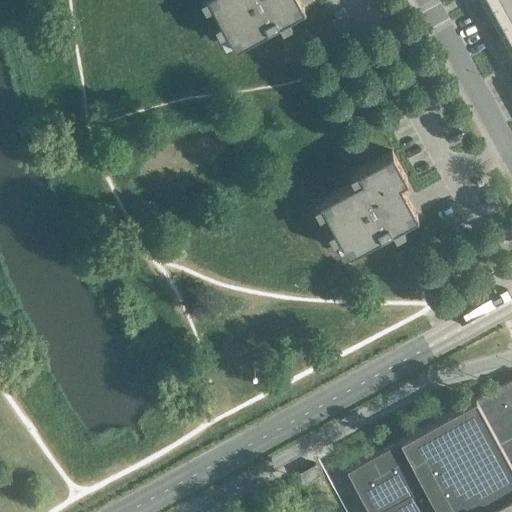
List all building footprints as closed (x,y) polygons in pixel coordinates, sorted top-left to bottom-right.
[(209,0),(235,45),(304,7),(300,0),(209,0)] [(503,0),(482,0),(487,9),(503,0)] [(511,18),(511,0),(503,0),(487,9),(497,27),(511,18)] [(511,42),(511,18),(497,27),(507,45),(511,42)] [(407,178),(392,150),(357,169),(361,177),(319,200),(348,252),(417,214),(399,182),(407,178)] [(511,511),(511,378),(347,469),(370,511),(511,511)] [(322,473),(316,462),(299,471),(305,482),(322,473)]
